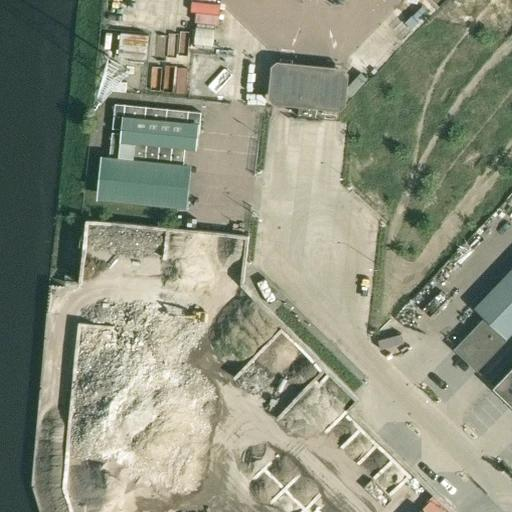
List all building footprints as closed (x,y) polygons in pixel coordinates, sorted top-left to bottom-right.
[(350,79),(347,74),(279,68),(275,71),(272,106),(276,114),(341,120),(347,116),(348,107),(350,79)] [(119,161),(183,168),(183,165),(183,164),(185,150),(185,148),(198,149),(199,134),(200,128),(201,113),(115,104),(110,157),(120,158),(119,161)] [(486,317),(507,339),(511,334),(511,270),(476,308),(486,317)] [(455,349),(477,371),(508,339),(507,339),(486,317),(485,317),(482,321),(465,338),(457,347),(455,349)] [(511,369),(494,388),(511,405),(511,369)]
